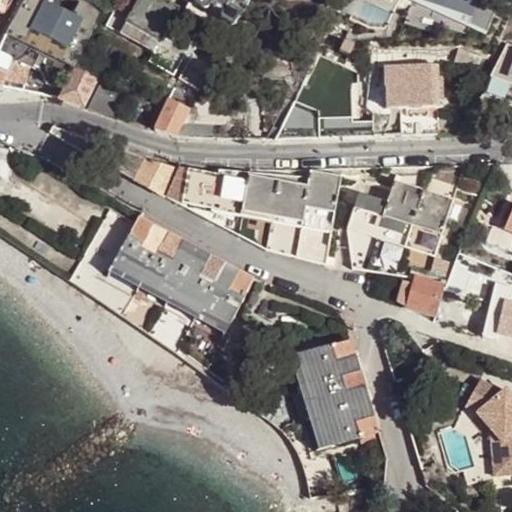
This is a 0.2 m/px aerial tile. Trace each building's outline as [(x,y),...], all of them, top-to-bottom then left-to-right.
[(0,87),(17,91),(38,48),(41,42),(60,51),(62,46),(67,48),(79,55),(103,7),(86,0),(21,0),(0,42),(0,87)] [(177,7),(163,0),(134,0),(125,18),(122,23),(157,43),(177,7)] [(192,0),(190,4),(202,10),(206,4),(199,0),(192,0)] [(245,0),(199,0),(206,4),(221,12),(234,19),(235,20),(245,0)] [(341,0),(336,12),(362,25),(369,11),(347,0),(341,0)] [(365,0),(347,0),(369,11),(373,3),(365,0)] [(414,0),(491,28),(500,4),(489,0),(414,0)] [(418,1),(412,16),(439,28),(446,13),(418,1)] [(116,32),(122,23),(125,18),(112,10),(104,25),(116,32)] [(180,11),(166,37),(189,50),(204,23),(180,11)] [(221,12),(217,18),(230,25),(234,19),(221,12)] [(152,52),(157,43),(122,23),(116,32),(152,52)] [(511,43),(501,40),(487,76),(511,85),(511,43)] [(41,42),(38,48),(61,59),(67,48),(62,46),(60,51),(41,42)] [(64,82),(72,67),(58,60),(50,75),(64,82)] [(434,64),(383,65),(384,101),(397,101),(397,108),(398,137),(436,136),(434,64)] [(93,78),(72,67),(64,82),(56,99),(78,108),(93,78)] [(122,95),(97,82),(84,109),(96,113),(111,118),(122,95)] [(185,110),(178,124),(219,125),(225,113),(192,97),(185,110)] [(165,100),(151,132),(171,139),(178,124),(185,110),(165,100)] [(312,116),(312,106),(289,107),(289,135),(376,134),(376,115),(312,116)] [(99,145),(92,160),(160,197),(176,169),(141,160),(99,145)] [(180,169),(163,199),(173,205),(262,251),(323,266),(338,178),(307,172),(306,179),(304,188),(247,177),(246,184),(215,177),(180,169)] [(216,171),(215,177),(246,184),(247,177),(304,188),(306,179),(216,171)] [(344,231),(348,270),(405,278),(413,253),(431,258),(450,201),(391,182),(384,203),(355,194),(344,231)] [(490,225),(483,242),(511,254),(511,206),(502,230),(490,225)] [(250,279),(135,218),(107,272),(222,333),(250,279)] [(432,261),(428,273),(441,277),(445,264),(432,261)] [(443,290),(413,280),(411,286),(404,309),(432,319),(443,290)] [(411,286),(401,282),(395,304),(404,309),(411,286)] [(511,305),(488,300),(480,337),(494,340),(495,335),(511,339),(511,305)] [(379,433),(351,340),(292,358),(309,415),(321,451),(329,448),(379,433)] [(297,402),(276,386),(256,411),(278,427),(293,444),(303,464),(307,479),(310,499),(341,494),(337,472),(333,456),(329,448),(321,451),(309,415),(297,402)] [(467,388),(459,418),(473,422),(487,435),(501,449),(503,463),(511,461),(511,405),(507,401),(499,393),(495,396),(467,388)] [(501,449),(487,435),(491,464),(503,463),(501,449)]
